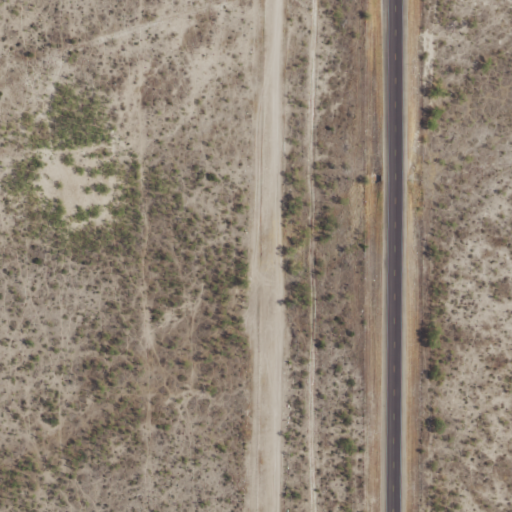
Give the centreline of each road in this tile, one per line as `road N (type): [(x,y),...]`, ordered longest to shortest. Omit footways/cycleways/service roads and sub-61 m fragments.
road 1 (track): [(253,0),(247,511)]
road 2 (primary): [(388,511),(390,0)]
